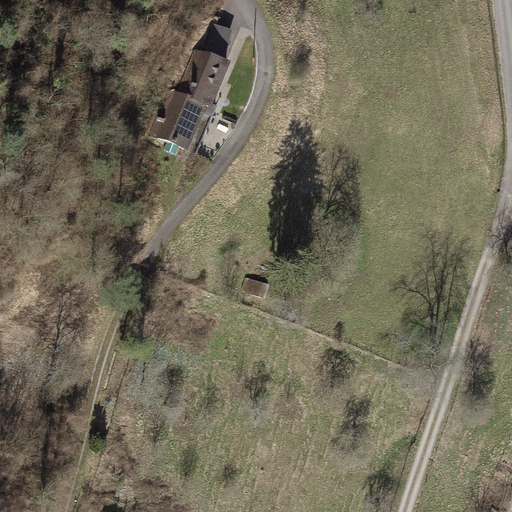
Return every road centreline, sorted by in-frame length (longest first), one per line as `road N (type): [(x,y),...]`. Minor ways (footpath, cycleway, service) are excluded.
road 1 (track): [(65,511),(109,347),(166,238),(228,164),(264,95),(273,61),(245,0)]
road 2 (track): [(511,192),(413,511)]
